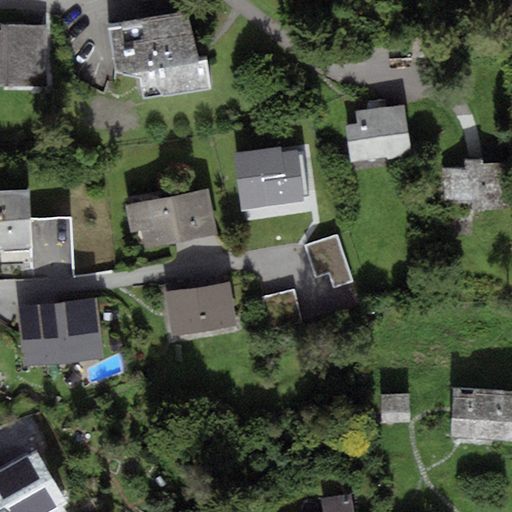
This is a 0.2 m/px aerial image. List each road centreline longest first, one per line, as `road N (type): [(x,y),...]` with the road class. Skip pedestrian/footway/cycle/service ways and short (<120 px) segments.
road 1 (residential): [(0,292),(75,291),(301,250)]
road 2 (residential): [(225,0),(326,70),(445,91),(476,128)]
